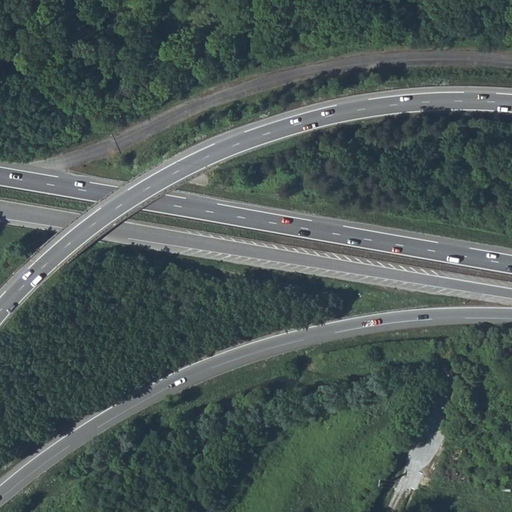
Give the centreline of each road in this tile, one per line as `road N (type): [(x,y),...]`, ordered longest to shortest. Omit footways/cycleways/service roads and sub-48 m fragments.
road 1 (trunk): [(511,102),(349,110),(200,157),(108,212),(0,311)]
road 2 (trunk): [(0,492),(122,406),(235,354),(394,316),(511,313)]
road 3 (trunk): [(511,263),(0,175)]
road 4 (trunk): [(0,208),(511,293)]
